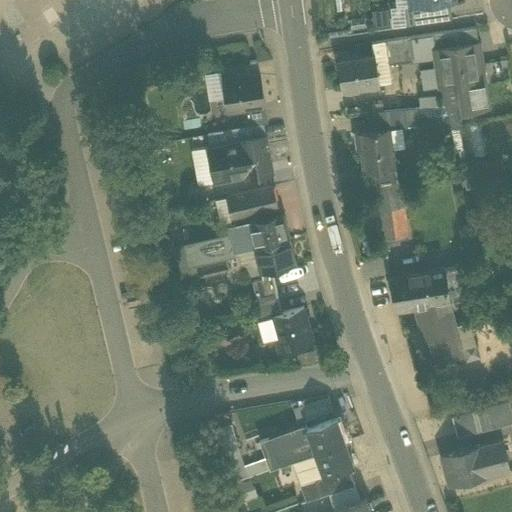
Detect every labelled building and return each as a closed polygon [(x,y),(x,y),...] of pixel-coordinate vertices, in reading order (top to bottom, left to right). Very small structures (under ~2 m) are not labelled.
[(404,5),(406,25),(450,18),(448,2),(410,6),(410,5),(404,5)] [(391,27),(406,25),(404,5),(396,6),(389,6),(391,27)] [(390,27),(389,8),(372,10),(373,28),(390,27)] [(452,30),(454,45),(478,41),(476,26),(452,30)] [(408,37),(412,60),(435,58),(434,48),(431,34),(408,37)] [(385,40),(388,63),(412,60),(408,37),(385,40)] [(374,53),(378,83),(391,81),(388,63),(385,40),(372,42),(374,53)] [(440,88),(460,85),(484,81),(479,47),(478,41),(454,45),(434,48),(435,58),(436,65),(439,85),(440,88)] [(338,58),(342,89),(378,83),(374,53),(338,58)] [(439,85),(436,65),(420,68),(423,88),(439,85)] [(208,98),(225,95),(223,80),(221,69),(204,72),(208,98)] [(225,95),(228,110),(244,108),(264,104),(259,75),(223,80),(225,95)] [(460,85),(461,97),(486,94),(484,81),(460,85)] [(446,104),(451,128),(461,125),(465,124),(464,111),(461,97),(460,85),(440,88),(442,104),(446,104)] [(419,106),(437,105),(436,94),(418,96),(419,106)] [(488,108),(486,94),(461,97),(464,111),(488,108)] [(236,113),(239,127),(263,122),(266,122),(264,104),(244,108),(245,112),(236,113)] [(416,106),(405,107),(407,124),(417,124),(416,106)] [(372,110),(375,129),(388,127),(402,125),(407,124),(405,107),(372,110)] [(205,128),(206,133),(215,131),(231,128),(228,116),(214,119),(215,126),(205,128)] [(465,124),(461,125),(466,157),(486,153),(481,121),(465,124)] [(265,135),(263,122),(239,127),(231,128),(215,131),(218,144),(238,140),(265,135)] [(402,125),(388,127),(391,147),(405,145),(402,125)] [(364,169),(374,168),(394,165),(391,147),(388,127),(375,129),(359,131),(364,169)] [(460,127),(451,128),(454,151),(463,150),(460,127)] [(265,135),(238,140),(245,175),(272,170),(265,135)] [(218,180),(245,175),(238,140),(218,144),(211,145),(218,180)] [(218,180),(211,145),(192,149),(199,184),(218,180)] [(462,168),(467,187),(505,178),(500,159),(462,168)] [(396,181),(394,165),(374,168),(376,184),(396,181)] [(376,184),(387,256),(403,254),(401,240),(409,238),(400,183),(400,180),(396,181),(376,184)] [(226,196),(232,219),(278,209),(272,185),(226,196)] [(232,219),(226,196),(215,198),(220,222),(232,219)] [(250,221),(255,246),(287,238),(281,214),(250,221)] [(255,246),(250,221),(245,223),(231,229),(233,235),(236,250),(255,246)] [(187,227),(170,231),(173,244),(190,240),(187,227)] [(205,242),(208,257),(236,250),(233,235),(205,242)] [(293,263),(287,238),(255,246),(259,260),(261,270),(272,268),(293,263)] [(208,257),(205,242),(175,249),(179,264),(208,257)] [(246,262),(259,260),(255,246),(236,250),(239,264),(246,262)] [(259,260),(246,262),(248,273),(261,270),(259,260)] [(196,265),(181,268),(185,284),(200,280),(196,265)] [(444,267),(448,302),(465,300),(460,265),(444,267)] [(394,310),(415,307),(448,302),(444,267),(389,275),(394,310)] [(261,270),(263,278),(273,276),(272,268),(261,270)] [(253,280),(255,291),(276,286),(273,276),(263,278),(253,280)] [(255,291),(258,304),(279,299),(276,286),(255,291)] [(212,311),(207,292),(189,296),(193,315),(212,311)] [(282,312),(279,299),(258,304),(262,319),(273,316),(273,315),(282,312)] [(415,307),(420,327),(453,318),(448,302),(415,307)] [(275,338),(278,349),(283,348),(283,349),(313,340),(303,306),(282,312),(273,315),(273,316),(280,336),(275,338)] [(273,316),(262,319),(257,320),(264,341),(275,338),(280,336),(273,316)] [(455,324),(453,318),(420,327),(429,364),(464,355),(462,347),(475,342),(468,320),(455,324)] [(480,358),(475,342),(462,347),(464,355),(465,361),(480,358)] [(318,348),(296,351),(297,362),(319,359),(318,348)] [(328,413),(323,396),(302,402),(307,419),(328,413)] [(511,411),(509,401),(492,405),(497,426),(511,421),(511,411)] [(457,436),(497,426),(492,405),(451,415),(457,436)] [(336,417),(307,428),(305,423),(259,440),(265,456),(270,468),(291,460),(314,452),(315,452),(345,440),(336,417)] [(232,425),(219,429),(226,457),(240,452),(232,425)] [(440,453),(448,484),(492,473),(492,474),(510,469),(501,437),(482,441),(483,442),(440,453)] [(314,452),(323,475),(348,466),(353,464),(345,440),(315,452),(314,452)] [(226,457),(233,481),(247,476),(243,464),(240,452),(226,457)] [(323,476),(323,475),(314,452),(291,460),(300,485),(314,479),(323,476)] [(243,464),(247,476),(270,468),(265,456),(243,464)] [(329,493),(354,483),(348,466),(323,475),(323,476),(314,479),(320,495),(329,493)] [(257,495),(251,479),(239,483),(246,499),(257,495)] [(314,479),(300,485),(306,501),(320,495),(314,479)] [(329,493),(335,509),(360,499),(354,483),(329,493)] [(335,509),(335,511),(371,511),(366,497),(360,499),(335,509)]
